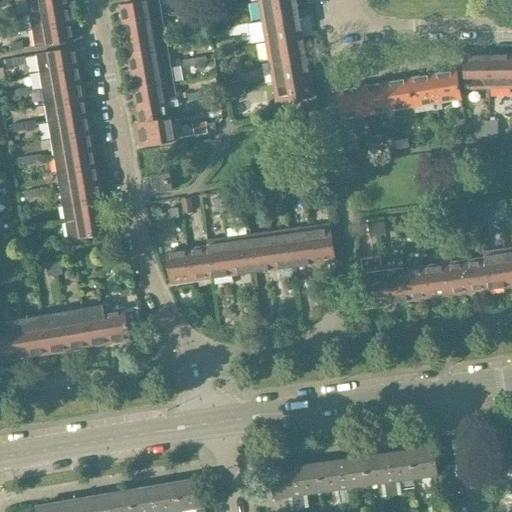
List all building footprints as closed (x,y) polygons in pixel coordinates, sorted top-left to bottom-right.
[(66,0),(26,0),(28,13),(68,6),(66,0)] [(153,0),(120,6),(123,23),(162,16),(159,0),(153,0)] [(218,0),(214,1),(215,8),(227,6),(225,0),(218,0)] [(295,0),(264,0),(258,1),(261,22),(298,15),(295,0)] [(68,6),(28,13),(31,30),(70,23),(68,6)] [(227,6),(215,8),(216,17),(228,15),(227,6)] [(16,11),(5,13),(6,21),(18,19),(16,11)] [(298,15),(261,22),(265,42),(302,35),(298,15)] [(162,16),(123,23),(126,40),(165,33),(162,16)] [(70,23),(31,30),(34,47),(73,40),(70,23)] [(200,23),(188,25),(189,33),(201,31),(200,23)] [(188,25),(176,27),(177,35),(189,33),(188,25)] [(165,33),(126,40),(129,57),(168,50),(165,33)] [(302,35),(265,42),(268,62),(305,56),(302,35)] [(221,41),(222,49),(234,47),(233,39),(221,41)] [(10,44),(11,51),(23,49),(22,42),(10,44)] [(234,47),(222,49),(223,58),(236,55),(234,47)] [(36,55),(39,72),(78,65),(75,48),(36,55)] [(168,50),(129,57),(132,73),(171,67),(168,50)] [(511,55),(488,56),(488,89),(511,88),(511,83),(511,84),(511,55)] [(305,56),(268,62),(272,82),(309,76),(305,56)] [(464,71),(456,72),(458,85),(464,85),(464,89),(488,89),(488,56),(463,57),(464,71)] [(24,57),(12,59),(13,66),(25,64),(24,57)] [(205,57),(194,59),(195,66),(207,64),(205,57)] [(194,59),(182,61),(183,68),(195,66),(194,59)] [(78,65),(39,72),(42,89),(81,82),(78,65)] [(171,67),(132,73),(134,90),(173,83),(171,67)] [(456,71),(432,75),(438,110),(442,109),(440,102),(460,99),(458,85),(456,72),(456,71)] [(432,75),(408,79),(413,107),(433,103),(434,111),(438,110),(432,75)] [(309,76),(272,82),(275,104),(312,97),(309,76)] [(408,79),(385,83),(391,118),(394,117),(393,110),(413,107),(408,79)] [(228,82),(229,90),(241,87),(240,80),(228,82)] [(81,82),(42,89),(44,106),(84,99),(81,82)] [(173,83),(134,90),(137,107),(176,100),(173,83)] [(385,83),(361,87),(366,115),(367,122),(391,118),(385,83)] [(29,87),(17,89),(19,97),(31,95),(29,87)] [(241,87),(229,90),(230,98),(243,96),(241,87)] [(337,91),(342,119),(343,126),(347,125),(346,118),(366,115),(361,87),(337,91)] [(17,89),(6,91),(7,99),(19,97),(17,89)] [(211,90),(199,92),(201,100),(212,98),(211,90)] [(199,92),(187,94),(189,102),(201,100),(199,92)] [(84,99),(44,106),(47,122),(86,116),(84,99)] [(176,100),(137,107),(140,123),(167,118),(166,108),(177,106),(176,100)] [(86,116),(47,122),(50,139),(89,132),(86,116)] [(167,118),(140,123),(137,124),(141,146),(176,140),(172,118),(167,118)] [(35,121),(23,123),(24,130),(36,128),(35,121)] [(497,122),(489,122),(489,134),(498,134),(497,122)] [(23,123),(11,125),(13,132),(24,130),(23,123)] [(205,123),(193,125),(195,136),(207,134),(205,123)] [(208,132),(216,130),(214,123),(207,124),(208,132)] [(89,132),(50,139),(53,156),(92,149),(89,132)] [(459,136),(448,138),(449,145),(460,144),(459,136)] [(395,141),(396,149),(408,148),(407,139),(395,141)] [(382,141),(384,150),(395,149),(394,140),(382,141)] [(348,144),(349,153),(359,151),(358,143),(348,144)] [(92,149),(53,156),(56,173),(95,166),(92,149)] [(41,154),(29,156),(30,164),(42,162),(41,154)] [(29,156),(17,158),(18,166),(30,164),(29,156)] [(95,166),(56,173),(59,189),(98,183),(95,166)] [(154,193),(172,190),(169,173),(151,176),(154,193)] [(98,183),(59,189),(62,206),(101,200),(98,183)] [(312,187),(304,188),(305,201),(313,199),(312,187)] [(47,188),(35,190),(36,197),(48,195),(47,188)] [(297,202),(305,201),(304,188),(296,189),(297,202)] [(35,190),(23,192),(24,199),(36,197),(35,190)] [(271,194),(263,195),(264,207),(273,206),(271,194)] [(256,208),(264,207),(263,195),(255,196),(256,208)] [(230,197),(221,198),(223,210),(231,209),(230,197)] [(187,198),(180,199),(182,210),(189,209),(187,198)] [(215,212),(223,210),(221,198),(214,199),(215,212)] [(101,200),(62,206),(65,223),(104,216),(101,200)] [(464,207),(456,208),(458,221),(466,220),(464,207)] [(506,207),(498,208),(500,220),(508,219),(506,207)] [(178,208),(169,209),(171,221),(179,220),(178,208)] [(498,208),(490,209),(492,222),(500,220),(498,208)] [(104,216),(65,223),(68,241),(81,239),(81,238),(107,234),(104,216)] [(424,216),(416,217),(418,229),(426,228),(424,216)] [(411,231),(418,229),(416,217),(409,218),(411,231)] [(53,221),(40,223),(42,231),(54,229),(53,221)] [(383,222),(375,223),(377,235),(385,234),(383,222)] [(40,223),(29,225),(30,233),(42,231),(40,223)] [(369,236),(377,235),(375,223),(367,224),(369,236)] [(3,233),(15,231),(13,224),(1,226),(3,233)] [(330,224),(309,227),(314,264),(335,261),(330,224)] [(309,227),(289,230),(294,267),(314,264),(309,227)] [(289,230),(268,232),(273,269),(294,267),(289,230)] [(4,242),(16,240),(15,232),(3,234),(4,242)] [(268,232),(248,235),(253,272),(273,269),(268,232)] [(248,235),(227,238),(232,275),(253,272),(248,235)] [(206,241),(207,247),(208,247),(212,278),(232,275),(227,238),(206,241)] [(207,247),(187,250),(192,281),(212,278),(208,247),(207,247)] [(483,252),(484,259),(488,289),(509,286),(504,249),(483,252)] [(166,253),(170,283),(192,281),(187,250),(166,253)] [(92,257),(85,258),(87,270),(95,269),(92,257)] [(484,259),(464,262),(468,292),(488,289),(484,259)] [(60,262),(53,263),(55,275),(62,274),(60,262)] [(464,262),(443,264),(448,295),(468,292),(464,262)] [(48,277),(55,275),(53,263),(46,265),(48,277)] [(402,263),(381,266),(386,303),(407,301),(403,270),(402,263)] [(443,264),(423,267),(427,298),(448,295),(443,264)] [(381,266),(360,269),(365,306),(386,303),(381,266)] [(423,267),(403,270),(407,301),(427,298),(423,267)] [(20,269),(12,270),(14,282),(22,281),(20,269)] [(7,284),(14,282),(12,270),(5,272),(7,284)] [(117,283),(121,296),(130,294),(126,280),(117,283)] [(102,305),(82,308),(88,347),(109,343),(104,313),(102,305)] [(82,308),(61,312),(68,350),(88,347),(82,308)] [(124,309),(104,313),(109,343),(129,340),(124,309)] [(61,312),(41,315),(48,354),(68,350),(61,312)] [(41,315),(21,319),(27,357),(48,354),(41,315)] [(21,319),(0,322),(7,361),(27,357),(21,319)] [(511,477),(511,436),(489,440),(493,466),(510,464),(511,477)] [(433,448),(409,451),(413,477),(430,475),(432,489),(439,488),(433,448)] [(409,451),(386,455),(392,495),(399,494),(397,480),(413,477),(409,451)] [(386,455),(363,458),(367,484),(383,481),(385,496),(392,495),(386,455)] [(363,458),(340,461),(346,502),(352,501),(350,486),(367,484),(363,458)] [(340,461),(317,464),(321,490),(337,488),(339,503),(346,502),(340,461)] [(317,464),(294,468),(299,508),(306,507),(304,493),(321,490),(317,464)] [(293,509),(299,508),(294,468),(270,471),(274,497),(291,495),(293,509)] [(204,511),(199,479),(175,484),(179,509),(196,507),(196,511),(204,511)] [(164,511),(179,509),(175,484),(152,488),(156,511),(164,511)] [(156,511),(152,488),(129,492),(132,511),(156,511)] [(132,511),(129,492),(106,496),(108,511),(132,511)] [(108,511),(106,496),(83,500),(84,511),(108,511)] [(84,511),(83,500),(60,504),(61,511),(84,511)]
